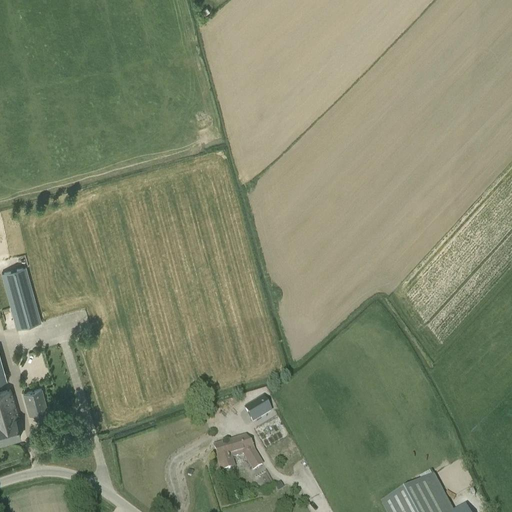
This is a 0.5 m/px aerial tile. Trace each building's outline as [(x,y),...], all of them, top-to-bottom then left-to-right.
[(41,323),(26,267),(0,274),(16,330),(41,323)] [(11,389),(0,392),(0,442),(20,437),(15,419),(19,418),(11,389)] [(41,389),(22,394),(28,416),(47,411),(41,389)] [(245,410),(253,423),(271,412),(263,400),(245,410)] [(252,470),(261,466),(245,438),(214,447),(221,472),(229,469),(226,460),(243,454),(252,470)] [(452,511),(434,476),(382,504),(385,511),(452,511)]
